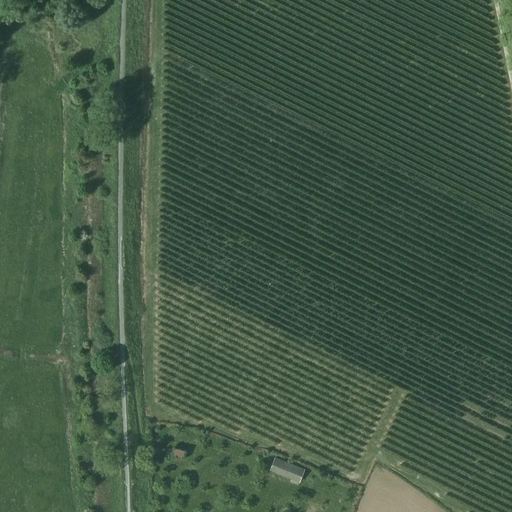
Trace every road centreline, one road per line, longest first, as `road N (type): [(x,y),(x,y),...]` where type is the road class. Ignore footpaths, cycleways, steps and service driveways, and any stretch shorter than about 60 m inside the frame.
road 1 (unclassified): [(128,511),(119,283),(125,0)]
road 2 (track): [(0,404),(21,358),(45,109),(52,94),(124,36)]
